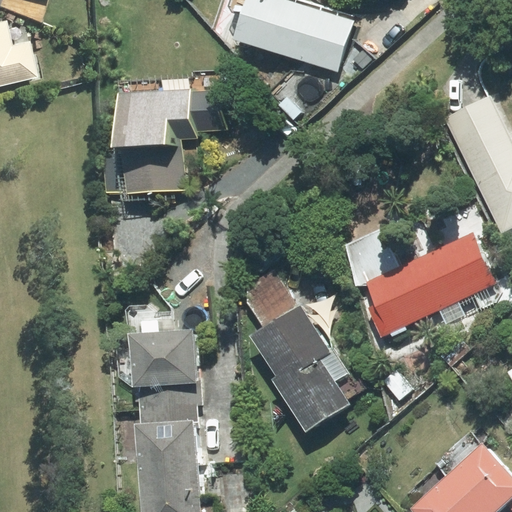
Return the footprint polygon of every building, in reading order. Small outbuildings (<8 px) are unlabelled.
[(267,0),(254,42),(346,72),(363,21),(299,0),(267,0)] [(0,87),(36,79),(28,43),(11,47),(5,23),(0,23),(0,87)] [(112,153),(112,194),(194,193),(193,150),(206,150),(205,96),(142,96),(142,152),(112,153)] [(511,127),(497,97),(451,119),(508,234),(511,231),(511,127)] [(404,268),(386,231),(352,246),(363,287),(375,282),(385,305),(376,309),(390,339),(505,285),(480,232),(404,268)] [(306,306),(283,270),(248,292),(271,329),(306,306)] [(287,381),(321,434),(364,406),(348,382),(358,375),(315,307),(266,337),(291,378),(287,381)] [(150,430),(208,427),(207,407),(212,406),(208,333),(146,337),(150,430)] [(417,390),(401,370),(388,381),(404,401),(417,390)] [(212,511),(208,427),(150,430),(154,497),(139,497),(139,511),(212,511)] [(424,511),(511,511),(511,461),(494,442),(422,510),(424,511)]
